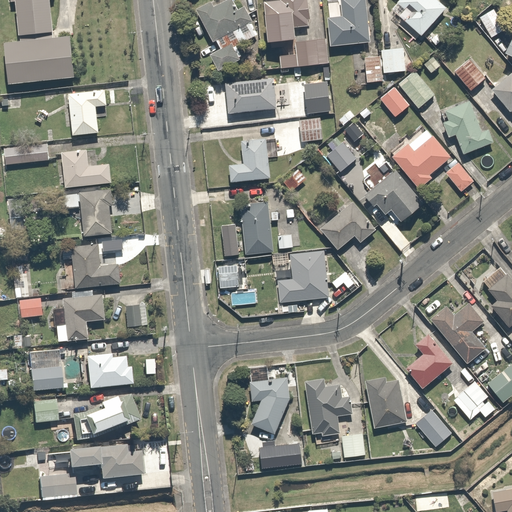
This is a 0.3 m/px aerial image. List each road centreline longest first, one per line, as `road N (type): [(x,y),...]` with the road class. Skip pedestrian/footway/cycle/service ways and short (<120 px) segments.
road 1 (residential): [(191,349),(342,328),(511,193)]
road 2 (tertiary): [(153,0),(191,349)]
road 3 (tertiary): [(191,349),(209,511)]
